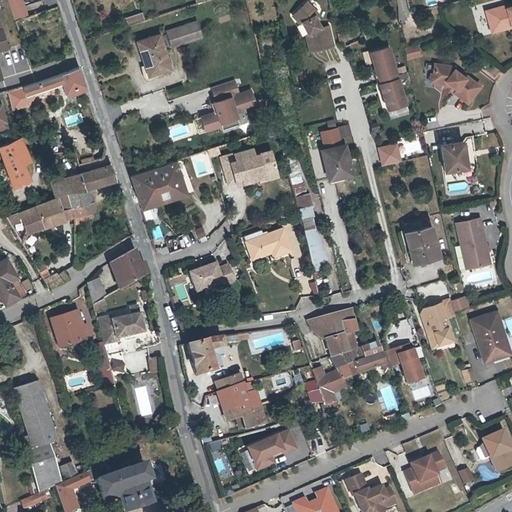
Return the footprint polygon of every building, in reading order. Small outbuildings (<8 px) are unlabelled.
[(21,0),(6,0),(13,21),(27,16),(21,0)] [(310,32),(308,33),(312,49),(335,44),(330,24),(323,25),(317,15),(320,12),(309,0),(308,0),(294,13),(302,22),(304,21),(310,32)] [(438,6),(436,0),(407,0),(410,13),(438,6)] [(490,34),(511,28),(511,5),(504,7),(504,5),(484,11),(490,34)] [(127,23),(144,19),(142,12),(125,16),(127,23)] [(165,27),(169,45),(202,39),(199,21),(165,27)] [(305,34),(308,33),(310,32),(304,21),(302,22),(300,25),(305,34)] [(159,35),(137,42),(145,65),(144,66),(148,77),(163,72),(162,69),(169,66),(159,35)] [(416,47),(404,49),(407,60),(419,57),(416,47)] [(453,92),(454,93),(467,102),(480,86),(466,76),(464,78),(454,70),(454,67),(434,64),(433,74),(436,75),(435,83),(446,84),(447,84),(455,90),(453,92)] [(77,68),(18,89),(21,97),(59,83),(64,99),(86,91),(77,68)] [(395,109),(415,104),(407,69),(387,73),(395,109)] [(236,79),(209,85),(215,111),(200,114),(204,131),(222,127),(221,122),(239,117),(237,109),(256,105),(251,87),(239,90),(236,79)] [(453,93),(454,93),(453,92),(455,90),(447,84),(446,84),(445,87),(453,93)] [(348,123),(339,125),(341,136),(351,134),(348,123)] [(333,130),(319,134),(323,150),(318,152),(325,182),(348,177),(341,146),(337,147),(333,130)] [(22,166),(29,163),(20,138),(0,145),(0,165),(9,189),(28,181),(22,166)] [(445,172),(468,168),(464,142),(441,145),(445,172)] [(228,184),(264,173),(269,179),(278,176),(271,150),(255,155),(253,148),(221,157),(228,184)] [(141,209),(187,194),(175,160),(130,175),(141,209)] [(77,174),(82,192),(114,184),(108,165),(77,174)] [(289,177),(296,194),(306,190),(299,173),(289,177)] [(77,174),(47,182),(51,198),(58,196),(81,192),(77,174)] [(88,192),(58,196),(62,209),(91,201),(88,192)] [(295,196),(311,271),(326,268),(309,193),(295,196)] [(62,223),(55,197),(15,214),(25,236),(44,227),(62,223)] [(92,203),(62,211),(65,221),(74,219),(96,213),(92,203)] [(411,264),(438,256),(426,216),(399,225),(411,264)] [(464,244),(470,268),(491,263),(480,218),(456,223),(461,245),(464,244)] [(150,228),(155,240),(163,236),(159,225),(150,228)] [(198,240),(207,236),(202,226),(193,229),(198,240)] [(290,251),(282,229),(244,241),(250,259),(270,252),(272,257),(290,251)] [(467,269),(470,268),(464,244),(461,245),(467,269)] [(141,258),(136,259),(131,245),(104,261),(115,289),(145,271),(141,258)] [(167,246),(157,248),(158,254),(168,252),(167,246)] [(0,257),(0,298),(5,307),(17,299),(19,302),(28,298),(6,260),(0,257)] [(191,292),(221,281),(222,285),(233,281),(227,262),(216,266),(213,258),(183,268),(191,292)] [(350,290),(359,288),(353,258),(344,260),(350,290)] [(45,266),(38,269),(40,274),(48,270),(45,266)] [(59,274),(62,283),(62,284),(70,279),(65,271),(59,274)] [(62,283),(59,274),(58,273),(44,280),(49,289),(62,283)] [(90,291),(100,288),(97,279),(87,282),(88,285),(90,291)] [(105,299),(100,288),(90,291),(93,305),(105,299)] [(147,289),(138,291),(140,301),(149,299),(147,289)] [(464,296),(451,299),(455,309),(467,305),(464,296)] [(95,312),(109,305),(105,299),(93,305),(95,312)] [(449,299),(440,302),(445,318),(454,315),(455,309),(451,299),(449,299)] [(445,318),(440,302),(422,308),(419,313),(430,345),(449,339),(447,333),(450,332),(448,326),(447,326),(445,318)] [(94,317),(101,346),(116,342),(115,338),(142,331),(136,304),(127,306),(128,309),(94,317)] [(338,322),(352,319),(350,308),(308,320),(314,330),(315,330),(325,325),(329,335),(325,337),(330,354),(346,349),(338,322)] [(88,339),(79,311),(52,319),(61,348),(88,339)] [(494,324),(502,322),(498,311),(472,319),(486,361),(510,354),(511,351),(507,336),(504,335),(498,337),(494,324)] [(346,349),(351,362),(358,360),(355,349),(350,332),(355,330),(352,319),(338,322),(346,349)] [(507,336),(502,322),(494,324),(498,337),(504,335),(507,336)] [(315,330),(325,337),(329,335),(325,325),(315,330)] [(202,335),(179,340),(187,373),(221,365),(219,354),(224,353),(222,345),(223,344),(220,337),(219,333),(202,335)] [(236,334),(220,337),(223,344),(238,342),(236,334)] [(299,341),(293,343),(295,351),(301,349),(299,341)] [(111,384),(99,342),(90,344),(101,387),(111,384)] [(372,343),(355,349),(358,360),(380,352),(377,345),(372,343)] [(388,361),(390,365),(399,362),(406,382),(420,378),(408,343),(385,351),(388,361)] [(417,358),(423,356),(420,346),(414,348),(417,358)] [(346,349),(330,354),(337,367),(351,362),(346,349)] [(358,360),(351,362),(337,367),(341,378),(381,364),(388,361),(385,351),(384,350),(380,352),(358,360)] [(156,358),(147,360),(149,373),(158,371),(156,358)] [(121,363),(111,360),(109,369),(120,371),(121,363)] [(388,361),(381,364),(383,369),(386,371),(391,369),(390,365),(389,364),(388,361)] [(317,384),(325,381),(321,367),(312,370),(317,384)] [(472,379),(469,368),(460,371),(463,382),(472,379)] [(239,372),(211,381),(215,390),(212,391),(223,421),(238,416),(241,429),(267,423),(256,390),(246,393),(239,372)] [(36,380),(9,388),(27,447),(54,439),(36,380)] [(325,381),(317,384),(324,402),(326,410),(336,407),(326,381),(325,381)] [(408,412),(398,416),(400,421),(410,416),(408,412)] [(287,427),(243,446),(253,470),(272,462),(269,454),(279,450),(281,455),(296,449),(287,427)] [(496,471),(511,463),(511,452),(502,430),(488,436),(483,442),(490,457),(496,471)] [(476,451),(480,459),(483,460),(490,457),(483,442),(480,447),(477,448),(476,451)] [(46,444),(23,450),(36,490),(59,481),(46,444)] [(414,467),(406,471),(415,493),(430,486),(426,478),(438,473),(437,471),(446,467),(439,451),(412,463),(414,467)] [(139,457),(86,475),(93,495),(112,489),(119,510),(149,500),(142,479),(145,478),(139,457)] [(75,472),(71,461),(56,467),(61,478),(75,472)] [(460,472),(463,479),(472,475),(469,468),(460,472)] [(87,483),(84,472),(50,485),(60,511),(67,511),(77,508),(70,490),(87,483)] [(438,473),(426,478),(430,486),(442,481),(438,473)] [(382,511),(383,511),(384,508),(395,503),(392,496),(389,489),(382,492),(380,493),(378,487),(367,492),(360,475),(345,481),(352,496),(354,495),(361,511),(382,511)] [(293,511),(337,511),(326,486),(312,492),(315,497),(305,501),(303,495),(289,502),(293,511)] [(42,491),(19,500),(22,508),(45,500),(42,491)]
